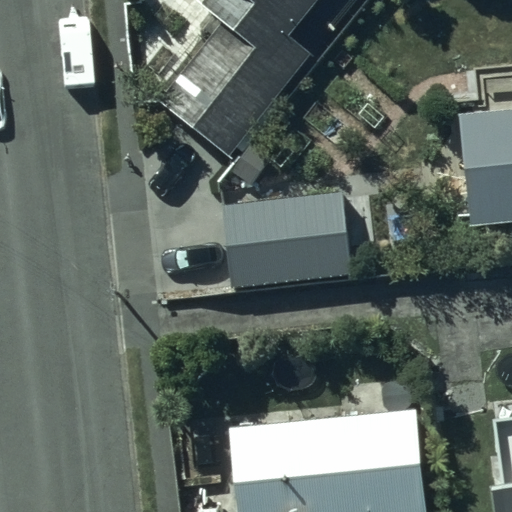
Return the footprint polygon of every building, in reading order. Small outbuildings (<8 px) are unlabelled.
[(228,0),(235,6),(150,95),(223,167),(322,62),(306,46),(341,0),(228,0)] [(511,134),(470,138),(481,258),(511,255),(511,134)] [(341,197),(221,199),(232,291),(350,277),(341,197)] [(436,511),(425,407),(239,428),(248,511),(436,511)] [(511,511),(511,432),(501,433),(509,511),(511,511)]
